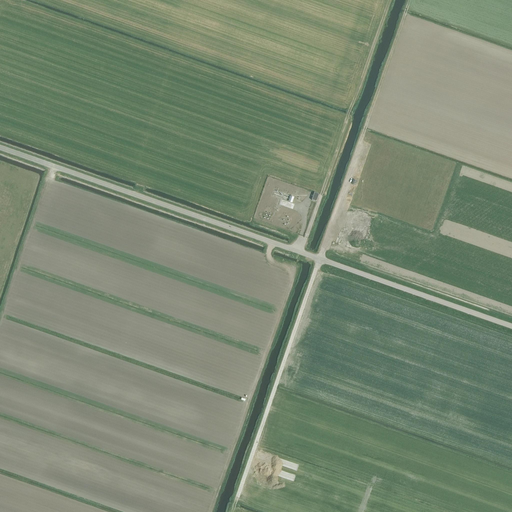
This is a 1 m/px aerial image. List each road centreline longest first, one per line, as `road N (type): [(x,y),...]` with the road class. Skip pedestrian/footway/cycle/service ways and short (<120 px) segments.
road 1 (unclassified): [(511,327),(0,149)]
road 2 (track): [(208,511),(281,309),(286,289),(274,267)]
road 3 (track): [(367,123),(320,260)]
